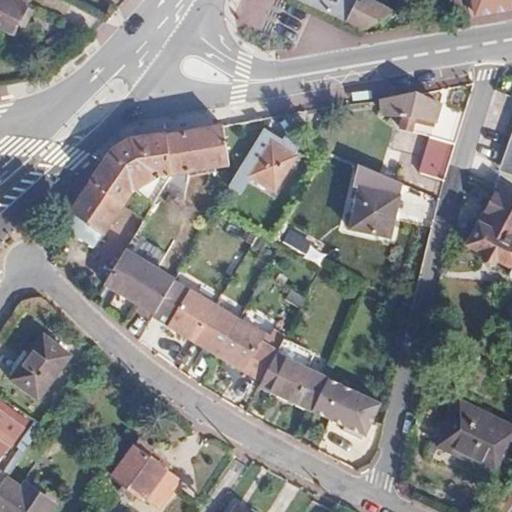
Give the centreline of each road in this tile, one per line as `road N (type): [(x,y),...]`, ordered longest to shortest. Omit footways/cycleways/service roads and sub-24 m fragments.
road 1 (residential): [(373,498),(496,42)]
road 2 (residential): [(0,298),(26,263),(186,397),(373,498)]
road 3 (primary): [(0,225),(154,77)]
road 4 (secondary): [(496,42),(293,77)]
road 5 (secondary): [(154,77),(242,93),(293,77)]
